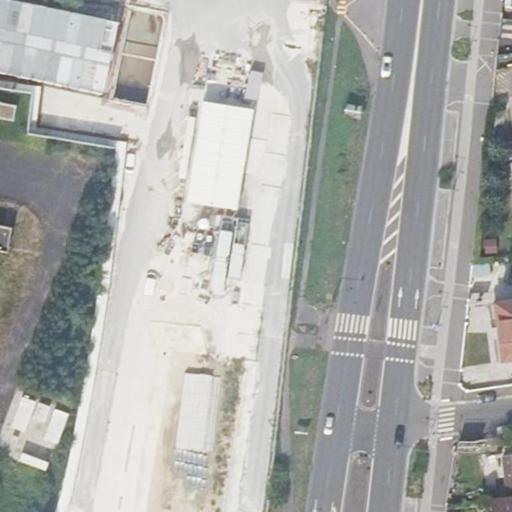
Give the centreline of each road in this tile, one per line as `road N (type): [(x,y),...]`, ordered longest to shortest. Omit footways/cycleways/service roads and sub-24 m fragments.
road 1 (primary): [(417,33),(393,78),(331,423)]
road 2 (primary): [(398,424),(432,81)]
